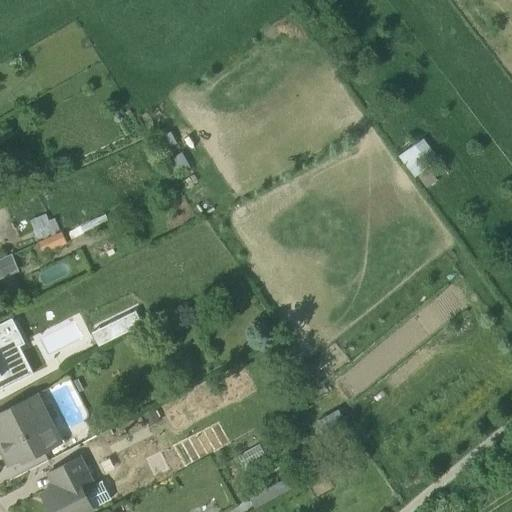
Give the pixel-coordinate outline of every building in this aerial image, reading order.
[(423,135),(399,152),(414,172),(437,155),(423,135)] [(33,231),(37,240),(60,230),(57,222),(33,231)] [(38,242),(43,253),(66,242),(61,231),(38,242)] [(108,325),(114,338),(142,325),(135,311),(108,325)] [(12,319),(12,318),(0,324),(0,391),(19,381),(5,353),(10,351),(4,340),(17,333),(11,320),(12,319)] [(38,394),(0,412),(0,450),(8,465),(20,459),(22,462),(62,442),(38,394)] [(101,480),(96,483),(82,456),(65,464),(47,473),(55,487),(40,495),(49,511),(85,511),(111,499),(101,480)]
